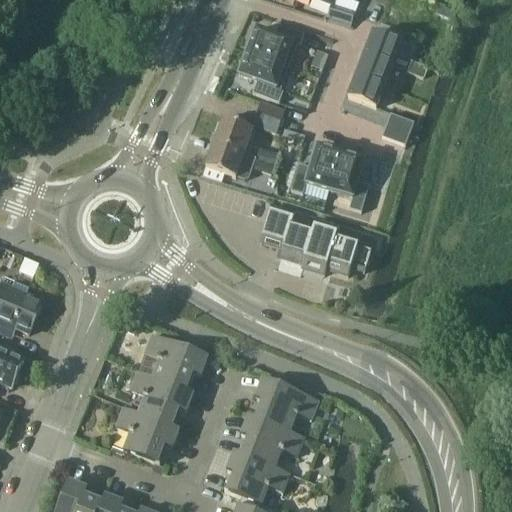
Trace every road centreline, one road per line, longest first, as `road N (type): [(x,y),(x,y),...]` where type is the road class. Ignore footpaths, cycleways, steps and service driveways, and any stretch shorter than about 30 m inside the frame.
road 1 (tertiary): [(455,511),(434,432),(407,393),(378,372),(219,303)]
road 2 (residential): [(185,497),(50,442)]
road 3 (residential): [(185,497),(229,381)]
